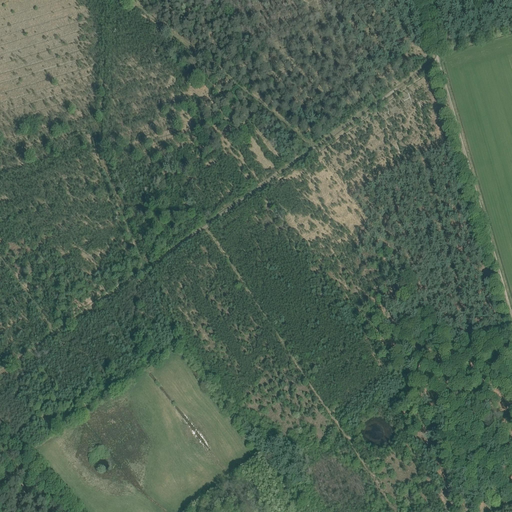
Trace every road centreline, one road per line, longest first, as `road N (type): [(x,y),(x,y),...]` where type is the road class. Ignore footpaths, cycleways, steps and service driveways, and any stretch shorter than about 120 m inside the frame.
road 1 (track): [(147,265),(436,58),(424,0)]
road 2 (track): [(436,58),(511,314)]
road 3 (track): [(131,0),(316,144)]
